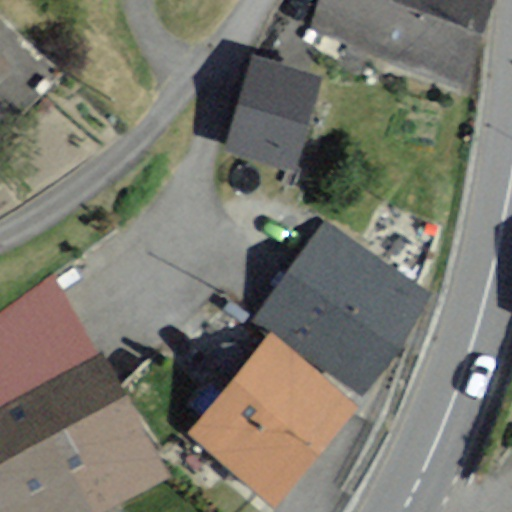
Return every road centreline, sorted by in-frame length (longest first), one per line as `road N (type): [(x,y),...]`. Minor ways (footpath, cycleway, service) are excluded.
road 1 (secondary): [(511,170),(477,332),(406,511)]
road 2 (residential): [(260,0),(106,169),(0,239)]
